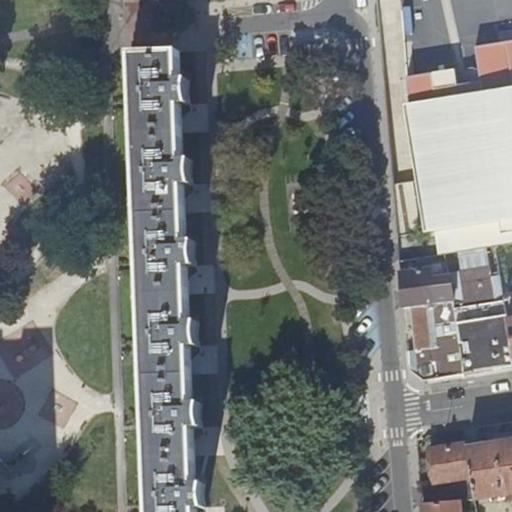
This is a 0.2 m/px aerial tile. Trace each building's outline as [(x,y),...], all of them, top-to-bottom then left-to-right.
[(511,38),(474,45),(481,79),(459,82),(452,67),(407,76),(426,187),(433,230),(437,229),(511,217),(511,38)] [(170,54),(137,56),(152,511),(199,511),(199,509),(208,508),(207,487),(198,488),(196,427),(206,429),(205,405),(194,406),(192,346),(202,347),(202,326),(193,326),(190,267),(200,265),(202,245),(190,244),(188,187),(198,188),(196,163),(187,164),(187,105),(195,106),(194,84),(183,83),(183,53),(170,54)] [(426,187),(395,193),(399,234),(433,230),(426,187)] [(511,217),(437,229),(442,255),(511,243),(511,217)] [(402,272),(404,308),(412,307),(433,303),(431,271),(402,272)] [(503,293),(454,300),(463,350),(467,373),(511,366),(511,347),(508,321),(503,293)] [(433,303),(412,307),(415,348),(437,347),(433,303)] [(455,361),(411,367),(411,376),(416,381),(467,373),(463,350),(454,352),(455,361)] [(472,487),(476,501),(511,495),(511,442),(466,447),(471,479),(472,487)] [(429,451),(435,485),(471,479),(466,447),(429,451)] [(472,487),(441,489),(443,504),(462,503),(476,501),(472,487)] [(462,511),(462,503),(443,504),(423,506),(423,511),(462,511)]
